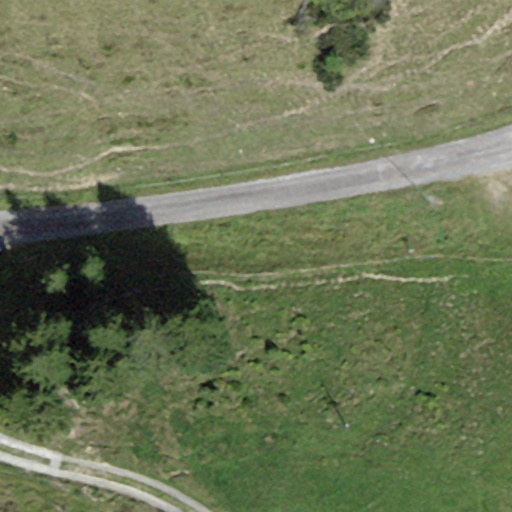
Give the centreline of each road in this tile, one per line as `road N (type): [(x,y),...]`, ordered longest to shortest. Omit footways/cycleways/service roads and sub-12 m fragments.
road 1 (track): [(0,230),(240,202),(511,146)]
road 2 (track): [(201,511),(0,441)]
